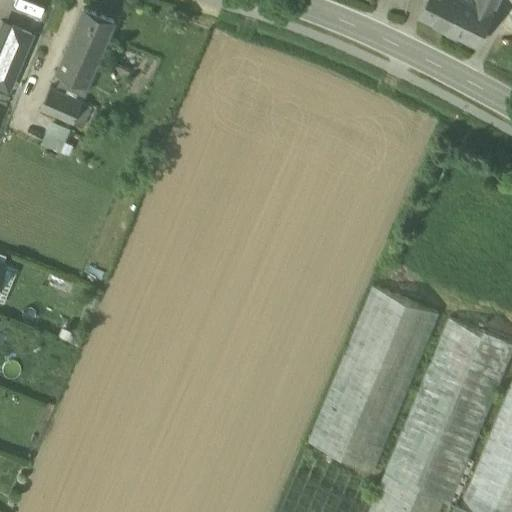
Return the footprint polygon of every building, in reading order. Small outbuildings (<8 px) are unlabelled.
[(424,0),(417,15),(447,30),(462,0),(424,0)] [(477,3),(470,0),(462,0),(447,30),(477,45),(494,12),(477,3)] [(499,0),(478,0),(477,3),(494,12),(499,0)] [(83,9),(56,74),(88,87),(115,23),(83,9)] [(0,85),(8,89),(31,33),(11,25),(0,50),(0,85)] [(80,101),(49,88),(40,110),(71,123),(80,101)] [(80,101),(71,123),(83,128),(92,106),(80,101)] [(70,129),(50,121),(41,142),(61,150),(70,129)] [(440,313),(374,285),(309,442),(375,469),(440,313)] [(511,342),(450,317),(385,473),(451,501),(511,354),(511,342)] [(511,511),(511,383),(461,505),(479,511),(511,511)] [(446,511),(451,501),(385,473),(369,511),(446,511)] [(479,511),(461,505),(451,501),(446,511),(479,511)]
